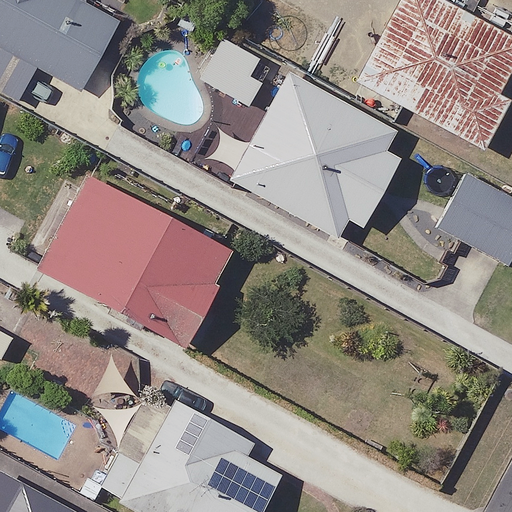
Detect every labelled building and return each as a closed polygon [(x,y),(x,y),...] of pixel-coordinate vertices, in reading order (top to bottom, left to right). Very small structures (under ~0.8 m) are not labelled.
[(117,17),(85,0),(0,0),(0,89),(16,98),(36,63),(77,87),(117,17)] [(511,58),(511,37),(441,0),(395,0),(354,78),(481,145),(507,95),(495,89),(511,58)] [(271,61),(223,35),(200,76),(249,103),(271,61)] [(391,129),(286,70),(228,176),(334,235),(345,214),(360,222),(397,155),(381,147),(391,129)] [(230,245),(88,171),(39,266),(181,340),(230,245)] [(511,251),(511,196),(463,172),(436,226),(507,261),(511,251)] [(133,426),(100,486),(146,511),(254,511),(274,477),(220,447),(209,467),(133,426)] [(0,511),(83,511),(0,470),(0,511)]
